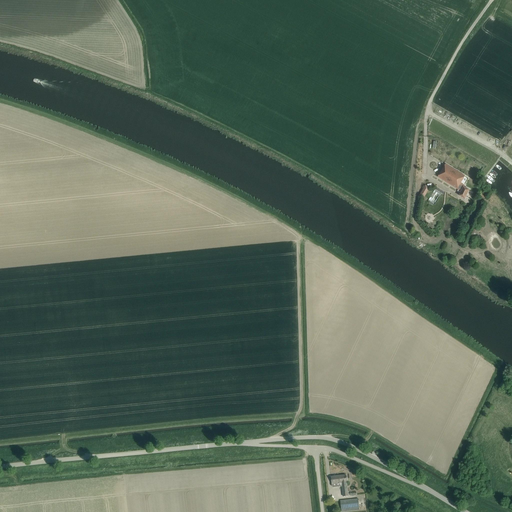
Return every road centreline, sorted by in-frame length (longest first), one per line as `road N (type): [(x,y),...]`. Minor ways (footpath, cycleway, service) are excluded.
road 1 (unclassified): [(236,442),(0,466)]
road 2 (unclassified): [(421,485),(333,439),(236,442)]
